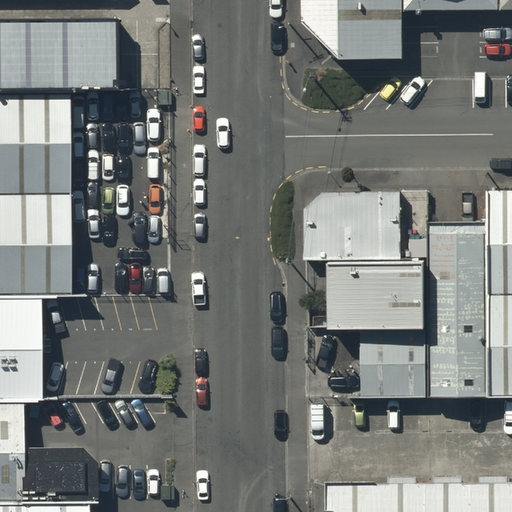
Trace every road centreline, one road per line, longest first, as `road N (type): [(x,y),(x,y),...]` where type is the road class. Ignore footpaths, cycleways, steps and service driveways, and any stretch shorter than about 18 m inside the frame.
road 1 (residential): [(237,135),(242,511)]
road 2 (residential): [(237,135),(511,131)]
road 3 (residential): [(238,0),(237,135)]
